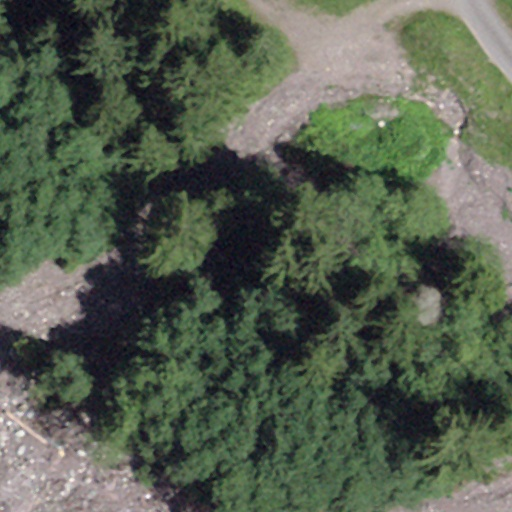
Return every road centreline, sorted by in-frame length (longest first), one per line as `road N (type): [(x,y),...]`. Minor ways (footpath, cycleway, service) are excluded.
road 1 (track): [(0,313),(79,292),(123,257),(293,85),(327,38)]
road 2 (track): [(416,0),(354,34),(327,38),(302,30),(268,0)]
